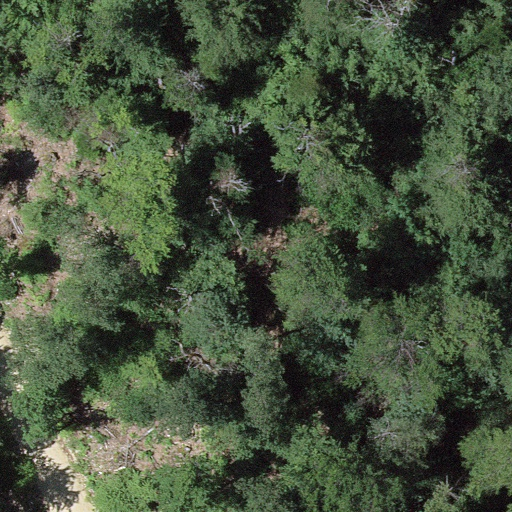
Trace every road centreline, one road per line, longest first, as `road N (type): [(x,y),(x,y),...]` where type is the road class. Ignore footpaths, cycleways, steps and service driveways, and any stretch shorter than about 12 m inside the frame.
road 1 (track): [(270,0),(279,307),(290,368),(360,511)]
road 2 (track): [(0,384),(76,511)]
